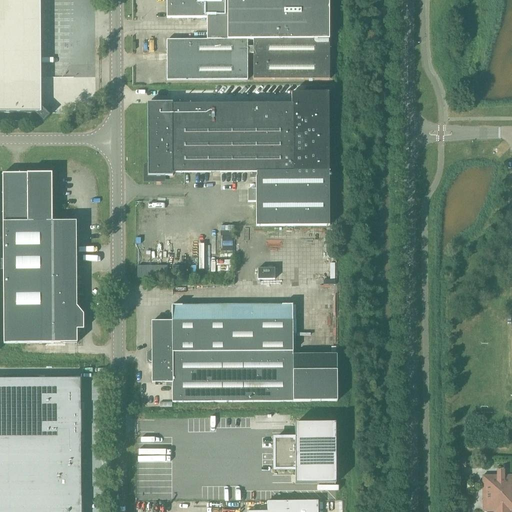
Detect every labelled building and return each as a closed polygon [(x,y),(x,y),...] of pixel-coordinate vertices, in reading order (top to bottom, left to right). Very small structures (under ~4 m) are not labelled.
[(0,0),(0,113),(36,113),(48,113),(44,110),(44,106),(70,106),(70,92),(40,92),(39,0),(0,0)] [(165,0),(166,18),(206,18),(206,40),(166,40),(166,81),(247,80),(247,54),(253,54),(253,80),(329,80),(328,0),(165,0)] [(147,176),(155,176),(172,176),(172,173),(256,173),(256,178),(255,178),(256,227),(329,227),(328,94),(291,94),(291,105),(172,105),(172,103),(147,104),(147,176)] [(3,344),(32,344),(76,344),(76,330),(83,330),(83,315),(76,307),(76,295),(83,295),(83,285),(76,285),(76,223),(52,223),(52,174),(3,174),(3,344)] [(257,280),(274,280),(274,269),(257,269),(257,280)] [(171,403),(293,402),(337,402),(337,354),(292,355),(292,305),(171,306),(171,322),(151,322),(151,353),(150,353),(148,354),(148,361),(150,362),(151,362),(151,383),(171,383),(171,403)] [(46,379),(46,367),(46,366),(0,365),(0,511),(80,511),(80,379),(46,379)] [(274,439),(274,470),(294,470),(294,484),(335,484),(335,424),(294,424),(294,439),(274,439)] [(456,459),(456,468),(465,468),(465,459),(456,459)] [(511,511),(511,475),(482,476),(482,511),(493,511),(511,511)] [(317,511),(317,501),(266,501),(267,510),(261,510),(261,511),(254,511),(317,511)]
